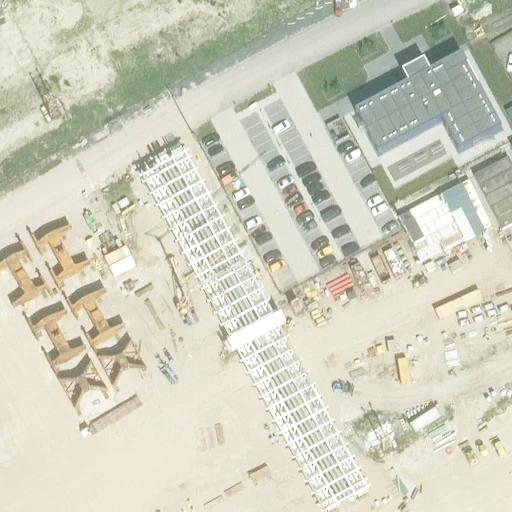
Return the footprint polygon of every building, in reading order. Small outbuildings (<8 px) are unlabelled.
[(224,0),(231,12),(248,3),(246,0),(224,0)] [(356,112),(350,116),(362,137),(368,134),(379,154),(440,119),(464,164),(481,154),(485,160),(507,148),(503,142),(508,139),(461,55),(429,73),(422,61),(401,73),(407,84),(398,89),(396,86),(355,109),(356,112)] [(105,200),(52,230),(71,263),(124,233),(105,200)] [(511,295),(482,301),(486,326),(511,320),(511,295)] [(0,511),(144,511),(36,320),(0,340),(0,511)]
